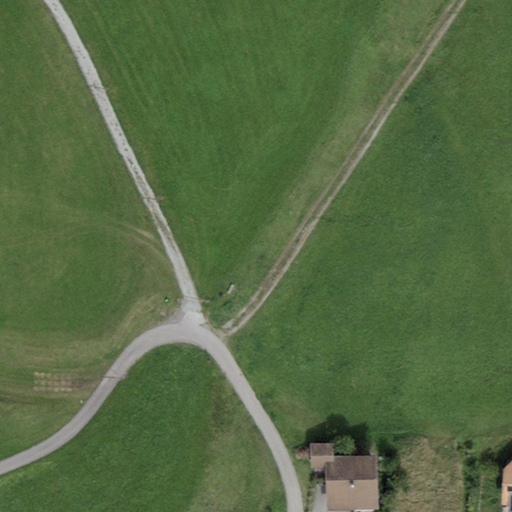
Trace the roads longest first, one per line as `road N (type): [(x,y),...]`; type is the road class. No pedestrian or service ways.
road 1 (track): [(297,511),(281,453),(213,344),(186,331),(142,344),(73,425),(0,467)]
road 2 (track): [(213,344),(280,271),(467,0)]
road 3 (track): [(186,331),(192,313),(184,279),(59,0)]
